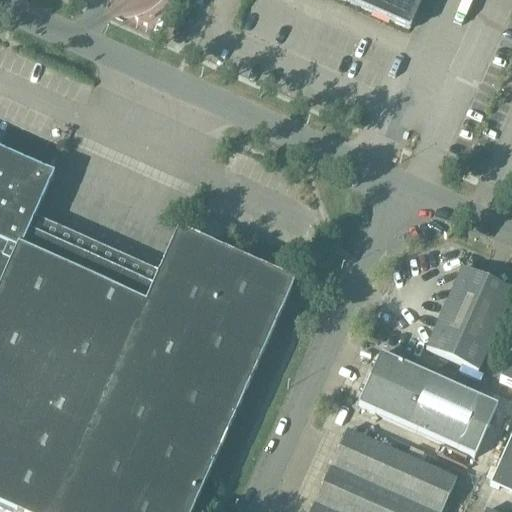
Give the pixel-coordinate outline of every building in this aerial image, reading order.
[(511,0),(337,0),(409,32),(423,0),(511,0)] [(51,179),(0,156),(0,508),(8,511),(191,511),(292,286),(178,235),(152,290),(28,234),(51,179)] [(425,352),(477,374),(511,295),(511,293),(461,271),(425,352)] [(511,353),(499,384),(511,389),(511,435),(490,486),(511,496),(511,353)] [(357,408),(474,460),(496,409),(380,357),(357,408)] [(310,511),(442,511),(456,482),(345,434),(310,511)]
